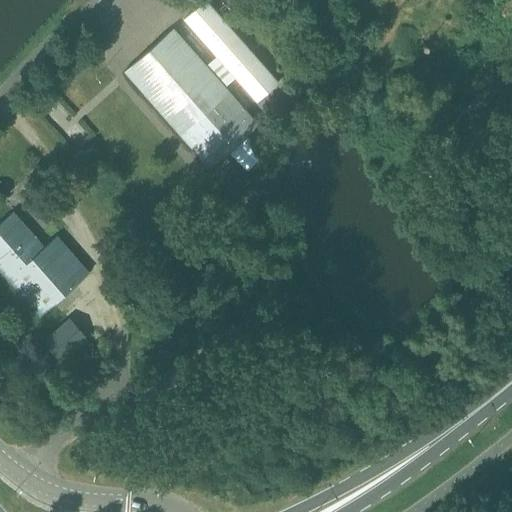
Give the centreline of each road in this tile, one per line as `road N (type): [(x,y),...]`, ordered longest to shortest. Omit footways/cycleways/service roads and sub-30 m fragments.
road 1 (tertiary): [(177,511),(65,495),(0,454)]
road 2 (secondary): [(436,440),(293,511)]
road 3 (unclassified): [(0,96),(102,0)]
